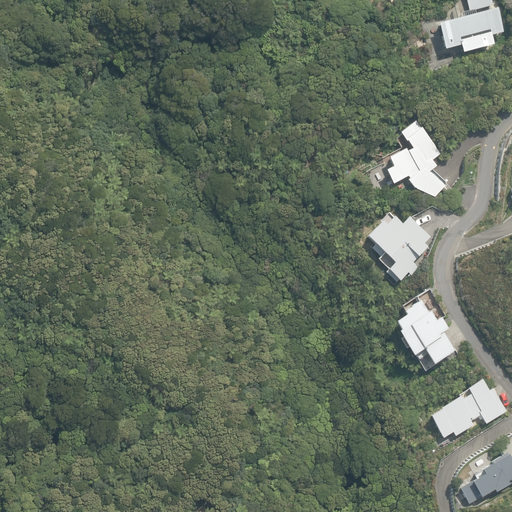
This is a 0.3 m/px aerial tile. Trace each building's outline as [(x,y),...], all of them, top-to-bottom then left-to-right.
[(489,0),(464,0),(468,12),(491,5),(489,0)] [(500,32),(494,9),(436,25),(442,49),(458,45),(460,54),(491,46),(488,35),(500,32)] [(385,127),(391,136),(399,130),(393,121),(385,127)] [(429,161),(438,154),(412,122),(397,133),(409,148),(409,149),(403,152),(402,149),(386,158),(391,167),(384,171),(391,184),(405,176),(407,178),(405,180),(412,189),(432,198),(442,186),(444,183),(431,171),(433,167),(429,161)] [(400,225),(387,213),(365,236),(383,253),(377,259),(387,269),(399,281),(407,272),(410,276),(418,268),(411,262),(426,246),(422,243),(428,237),(407,217),(400,225)] [(430,364),(453,350),(441,332),(446,329),(440,319),(445,316),(428,289),(401,306),(403,310),(401,312),(403,315),(392,322),(397,330),(394,332),(409,356),(412,354),(416,359),(424,354),(430,364)] [(482,414),(487,423),(508,411),(494,388),(490,390),(484,379),(470,387),(473,393),(465,397),(463,394),(443,406),(444,408),(433,414),(445,437),(454,431),(457,435),(474,424),(471,420),(482,414)] [(511,460),(508,463),(502,453),(487,462),(488,463),(476,471),(477,472),(471,476),(473,479),(456,489),(466,504),(490,490),(491,493),(501,487),(502,488),(511,482),(511,460)]
